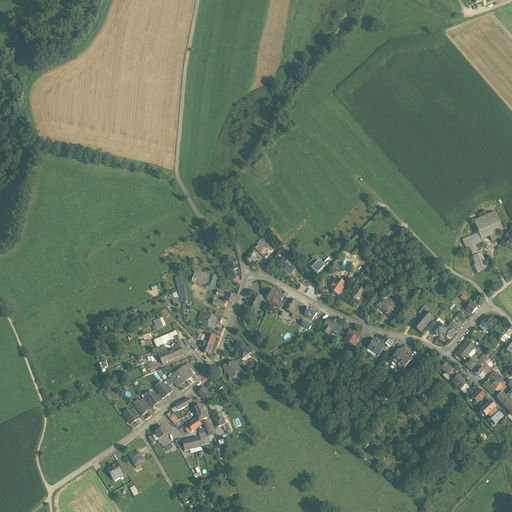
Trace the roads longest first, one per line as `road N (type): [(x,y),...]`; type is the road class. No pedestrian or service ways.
road 1 (residential): [(511,321),(485,309),(441,351),(367,329),(265,276),(248,277),(203,376),(48,490)]
road 2 (track): [(198,0),(176,171),(194,210),(236,241),(248,277)]
road 3 (track): [(411,339),(493,434),(511,511)]
road 4 (track): [(0,300),(43,403),(36,457),(48,490)]
road 5 (track): [(450,269),(383,204),(330,261)]
road 6 (track): [(488,299),(450,269),(462,230),(489,208)]
